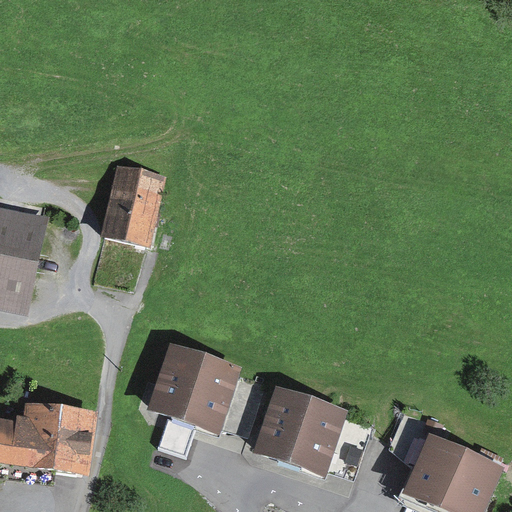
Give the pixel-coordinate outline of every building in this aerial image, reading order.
[(161,181),(123,172),(109,235),(147,243),(161,181)] [(48,220),(0,209),(0,304),(29,311),(48,220)] [(234,373),(172,353),(154,410),(216,430),(234,373)] [(340,414),(281,395),(262,453),(321,472),(340,414)] [(24,415),(16,414),(15,421),(0,418),(0,460),(88,473),(97,413),(26,403),(24,415)] [(478,511),(496,471),(430,443),(408,494),(451,511),(478,511)]
